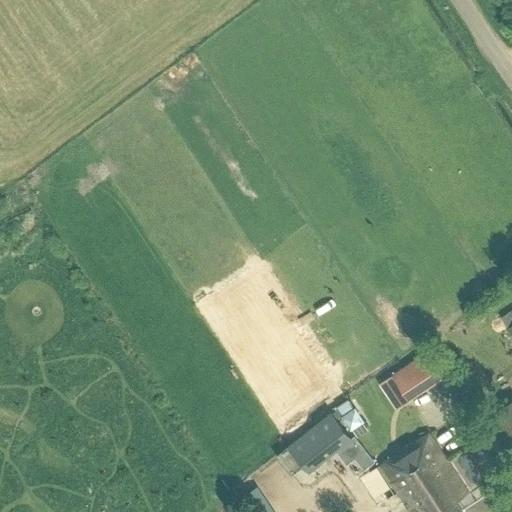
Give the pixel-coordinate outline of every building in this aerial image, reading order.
[(511,307),(499,316),(511,335),(511,307)] [(426,350),(379,381),(396,407),(443,376),(426,350)] [(511,396),(488,415),(511,447),(511,396)] [(351,437),(331,410),(287,444),(308,471),(351,437)] [(373,438),(384,429),(376,419),(365,429),(373,438)] [(484,421),(473,429),(487,449),(498,441),(484,421)] [(429,432),(380,464),(412,511),(461,511),(455,501),(469,492),(429,432)]
